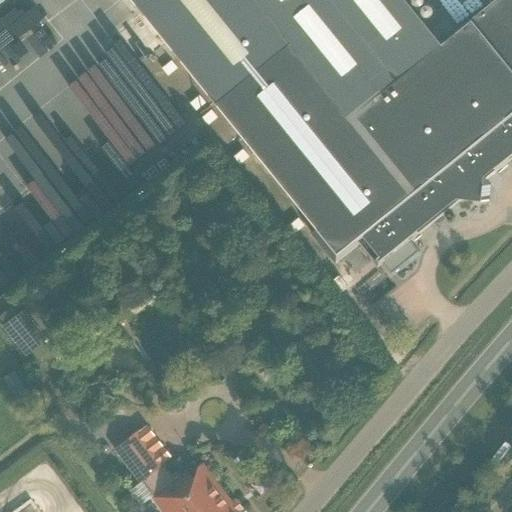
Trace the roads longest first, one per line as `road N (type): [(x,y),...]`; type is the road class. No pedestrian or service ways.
road 1 (unclassified): [(306,511),(511,275)]
road 2 (trunk): [(367,511),(511,341)]
road 3 (unknown): [(459,333),(440,321),(430,300),(430,263),(485,232),(511,202)]
